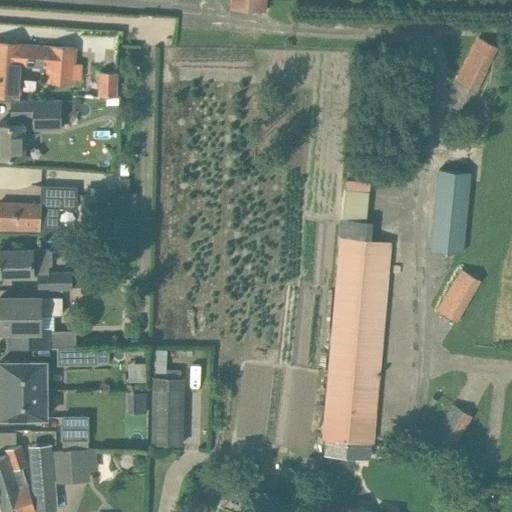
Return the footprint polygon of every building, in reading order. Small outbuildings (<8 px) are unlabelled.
[(264,0),(232,0),(232,9),(264,12),(264,0)] [(475,91),(497,47),(478,37),(456,81),(475,91)] [(48,64),(47,82),(73,84),(75,48),(0,43),(0,93),(20,95),(22,62),(48,64)] [(117,96),(117,72),(100,71),(99,95),(117,96)] [(61,128),(61,110),(61,101),(10,101),(11,124),(0,123),(0,156),(25,156),(25,129),(61,128)] [(106,103),(106,114),(120,113),(119,103),(106,103)] [(471,172),(439,169),(431,249),(463,252),(471,172)] [(119,178),(119,189),(130,189),(130,178),(119,178)] [(346,179),(343,214),(367,216),(370,181),(346,179)] [(40,204),(0,201),(0,228),(39,231),(38,236),(57,237),(59,209),(76,210),(77,188),(47,186),(46,202),(40,202),(40,204)] [(119,197),(119,188),(87,187),(86,200),(108,201),(108,196),(119,197)] [(119,214),(119,238),(113,238),(113,258),(135,258),(135,214),(119,214)] [(323,438),(371,443),(389,243),(372,241),(373,220),(342,217),(323,438)] [(18,249),(0,249),(0,276),(19,275),(32,275),(32,274),(39,274),(39,272),(49,272),(49,267),(52,264),(52,251),(48,248),(32,249),(32,248),(18,249)] [(436,310),(458,323),(483,282),(461,269),(436,310)] [(71,288),(70,271),(39,272),(39,289),(71,288)] [(40,296),(0,296),(0,330),(8,331),(8,347),(76,346),(76,330),(50,330),(50,329),(40,329),(40,314),(62,313),(62,297),(40,297),(40,296)] [(57,365),(98,364),(98,348),(57,349),(57,365)] [(0,389),(46,388),(46,360),(0,360),(0,361),(0,366),(0,380),(0,381),(0,389)] [(46,417),(46,388),(0,389),(0,397),(0,396),(0,410),(0,411),(0,417),(46,417)] [(184,444),(185,389),(154,388),(153,443),(184,444)] [(474,417),(453,405),(428,445),(449,458),(474,417)] [(88,414),(62,415),(62,439),(88,439),(88,414)] [(326,443),(325,457),(356,459),(357,446),(326,443)] [(0,504),(2,511),(36,511),(22,466),(27,465),(21,444),(6,449),(8,454),(0,456),(0,504)] [(88,448),(53,450),(53,455),(56,482),(90,480),(89,471),(88,448)] [(53,455),(31,457),(37,510),(56,508),(53,482),(56,482),(53,455)] [(192,482),(191,487),(197,494),(204,494),(212,487),(213,480),(207,474),(201,474),(192,482)] [(245,502),(253,480),(235,474),(228,497),(245,502)]
